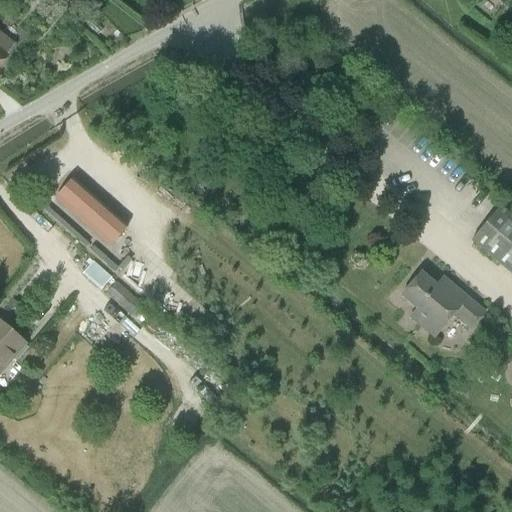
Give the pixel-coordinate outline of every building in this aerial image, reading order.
[(10,22),(3,31),(15,40),(22,31),(10,22)] [(0,35),(0,64),(6,57),(14,47),(0,35)] [(72,179),(55,199),(109,247),(126,227),(72,179)] [(511,218),(498,208),(470,241),(511,275),(511,218)] [(84,275),(104,288),(112,274),(93,262),(84,275)] [(470,329),(484,313),(442,278),(435,286),(420,273),(400,297),(416,310),(409,318),(433,338),(452,315),(470,329)] [(114,283),(105,294),(129,315),(139,303),(114,283)] [(0,370),(22,344),(0,325),(0,370)]
